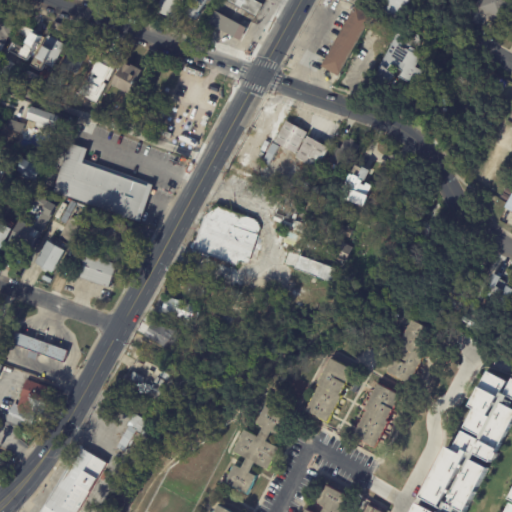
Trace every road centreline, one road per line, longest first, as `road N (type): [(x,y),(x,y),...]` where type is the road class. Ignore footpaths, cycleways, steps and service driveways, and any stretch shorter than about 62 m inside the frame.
road 1 (secondary): [(299,0),(34,466)]
road 2 (tertiary): [(437,171),(407,137),(374,120),(42,0)]
road 3 (residential): [(117,328),(0,285)]
